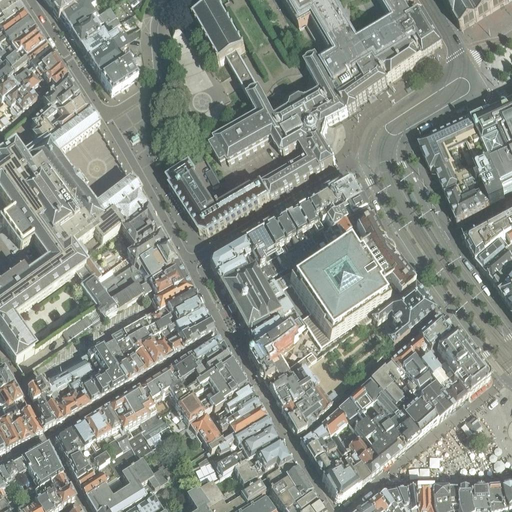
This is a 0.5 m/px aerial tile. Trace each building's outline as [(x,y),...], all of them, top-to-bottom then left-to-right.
[(0,19),(18,8),(12,0),(12,1),(0,8),(0,19)] [(0,0),(0,8),(12,1),(12,0),(0,0)] [(41,0),(43,2),(48,3),(48,5),(50,9),(52,10),(52,15),(58,24),(61,22),(82,6),(77,0),(41,0)] [(408,10),(416,6),(412,0),(280,0),(300,32),(311,26),(330,58),(317,65),(339,103),(348,117),(358,110),(356,108),(367,100),(375,95),(387,87),(423,62),(425,60),(431,55),(431,56),(434,54),(442,49),(422,17),(415,21),(408,10)] [(511,0),(440,0),(450,15),(460,33),(461,32),(461,33),(462,32),(469,27),(476,23),(478,22),(490,14),(491,15),(492,14),(492,13),(506,5),(508,4),(511,0)] [(98,19),(93,11),(95,10),(89,1),(82,6),(61,22),(61,23),(65,28),(70,37),(98,19)] [(328,128),(339,122),(340,122),(348,118),(348,117),(339,103),(317,65),(316,64),(316,63),(315,64),(313,64),(311,65),(309,66),(308,67),(307,68),(306,69),(307,69),(306,70),(311,77),(322,96),(306,105),(306,104),(305,105),(304,105),(302,104),(300,105),(300,104),(293,108),(293,109),(291,111),(291,113),(290,114),(275,123),(264,104),(259,96),(259,95),(251,81),(252,80),(251,79),(250,80),(249,78),(247,73),(248,73),(247,72),(246,72),(240,62),(238,58),(244,54),(244,53),(245,52),(245,51),(243,52),(241,47),(242,46),(241,45),(240,46),(233,34),(235,34),(234,33),(233,33),(230,28),(231,27),(230,26),(229,27),(223,16),(224,15),(223,14),(222,14),(219,9),(221,9),(220,7),(218,8),(215,10),(197,20),(194,22),(195,22),(193,23),(194,24),(195,23),(198,28),(197,29),(197,30),(199,30),(205,41),(204,42),(204,43),(206,42),(208,47),(207,48),(208,49),(209,48),(216,59),(214,60),(215,62),(216,61),(219,66),(218,67),(219,68),(220,67),(220,68),(221,67),(223,71),(229,67),(234,76),(236,78),(234,79),(235,80),(236,79),(239,84),(240,86),(239,86),(239,87),(240,87),(241,89),(249,102),(258,118),(213,144),(215,147),(209,151),(220,170),(226,166),(228,170),(271,144),(280,159),(282,159),(283,160),(299,150),(305,161),(299,164),(261,187),(270,202),(270,203),(272,202),(307,181),(309,180),(315,177),(316,176),(317,176),(317,175),(334,166),(335,165),(331,157),(330,157),(323,146),(328,128)] [(0,29),(22,14),(18,8),(0,19),(0,29)] [(103,37),(119,27),(109,12),(98,19),(70,37),(80,52),(103,37)] [(0,41),(28,24),(22,14),(0,29),(0,41)] [(0,55),(34,33),(28,24),(0,41),(0,55)] [(0,67),(0,66),(0,62),(9,55),(12,59),(5,66),(9,70),(44,47),(34,33),(0,55),(0,67)] [(133,60),(128,53),(129,52),(125,46),(127,45),(128,46),(138,39),(134,34),(123,42),(122,41),(119,43),(120,45),(88,65),(91,69),(94,75),(95,75),(100,82),(129,63),(133,60)] [(120,45),(119,43),(115,37),(106,42),(103,37),(80,52),(85,60),(88,65),(120,45)] [(23,72),(49,54),(44,47),(9,70),(5,66),(2,69),(0,67),(0,84),(3,82),(5,85),(11,80),(14,77),(22,71),(23,72)] [(16,87),(22,83),(53,61),(49,54),(23,72),(24,73),(16,79),(14,77),(11,80),(16,87)] [(65,80),(64,77),(54,61),(53,61),(22,83),(30,94),(38,88),(40,90),(48,89),(50,88),(53,91),(55,93),(67,82),(65,80)] [(137,82),(140,80),(129,63),(100,82),(105,90),(111,99),(121,93),(128,89),(127,88),(137,82)] [(37,102),(33,97),(30,94),(22,83),(16,87),(11,80),(5,85),(3,82),(0,84),(0,103),(1,105),(4,102),(10,110),(9,111),(10,113),(10,115),(12,118),(14,118),(16,120),(18,118),(37,102)] [(32,158),(58,138),(54,133),(57,131),(61,136),(89,117),(89,116),(85,110),(83,107),(82,106),(82,107),(77,99),(67,82),(55,93),(42,104),(42,105),(47,111),(30,126),(36,133),(31,137),(39,145),(29,153),(32,158)] [(511,107),(507,110),(484,121),(483,119),(471,124),(503,199),(505,198),(504,198),(511,193),(511,107)] [(84,288),(85,291),(100,279),(86,260),(79,250),(94,238),(101,248),(119,233),(146,212),(147,212),(138,200),(137,198),(138,197),(139,196),(139,197),(140,196),(140,195),(140,194),(137,192),(138,192),(137,191),(134,187),(133,186),(131,184),(131,183),(130,183),(94,209),(93,208),(92,209),(88,204),(89,203),(88,202),(87,203),(84,198),(85,197),(84,196),(83,197),(80,193),(81,192),(81,191),(78,188),(79,187),(75,182),(74,182),(71,178),(70,176),(69,177),(66,173),(67,172),(66,171),(65,172),(62,168),(63,167),(62,166),(61,167),(58,161),(59,161),(58,160),(99,130),(99,129),(98,128),(96,126),(96,125),(93,121),(92,120),(90,118),(90,117),(90,116),(89,117),(89,116),(89,117),(61,136),(58,138),(32,158),(29,153),(19,160),(13,151),(0,160),(0,169),(0,197),(13,215),(0,223),(0,228),(19,255),(19,254),(20,255),(34,245),(49,266),(28,281),(24,276),(22,273),(12,280),(6,284),(0,288),(0,345),(10,360),(15,367),(18,370),(16,367),(23,361),(24,362),(34,355),(33,353),(11,322),(69,280),(75,276),(84,288)] [(3,119),(0,121),(0,125),(3,130),(4,130),(9,125),(5,119),(3,119)] [(433,142),(419,149),(431,176),(435,174),(442,190),(446,200),(475,186),(486,211),(504,202),(504,203),(505,202),(503,199),(471,124),(470,122),(463,125),(465,128),(439,140),(438,137),(432,140),(433,142)] [(230,205),(223,192),(210,200),(197,180),(197,179),(190,168),(167,183),(172,191),(170,192),(200,237),(201,237),(208,239),(270,203),(270,202),(261,187),(230,205)] [(211,172),(206,175),(214,189),(219,186),(211,172)] [(336,216),(360,202),(351,186),(346,185),(326,197),(336,216)] [(446,200),(457,228),(487,212),(486,211),(475,186),(446,200)] [(336,216),(326,197),(315,204),(325,223),(336,216)] [(330,232),(365,213),(366,213),(360,202),(336,216),(325,223),(330,232)] [(325,223),(315,204),(306,209),(305,210),(320,237),(326,234),(321,225),(325,223)] [(320,237),(305,210),(300,213),(295,215),(294,216),(305,235),(309,242),(318,259),(329,253),(320,237)] [(159,236),(154,227),(154,226),(152,222),(151,222),(146,212),(119,233),(133,252),(143,246),(148,243),(159,236)] [(330,246),(330,247),(370,224),(370,223),(365,213),(330,232),(326,234),(320,237),(329,253),(330,252),(327,246),(328,245),(330,246)] [(304,245),(300,238),(305,235),(294,216),(283,222),(303,261),(306,266),(308,265),(305,260),(309,258),(312,262),(318,259),(309,242),(304,245)] [(511,218),(504,223),(511,237),(511,292),(502,300),(501,301),(511,315),(511,218)] [(303,261),(283,222),(273,228),(272,229),(296,271),(303,267),(301,263),(303,261)] [(511,255),(511,237),(504,223),(468,243),(466,248),(466,249),(476,268),(485,278),(511,255)] [(414,288),(412,286),(395,265),(396,265),(385,249),(384,250),(370,224),(330,247),(333,250),(330,252),(329,253),(318,259),(312,262),(308,265),(306,266),(303,267),(296,271),(289,275),(283,279),(292,291),(292,292),(333,349),(343,341),(344,342),(370,323),(414,289),(413,288),(414,288)] [(296,271),(272,229),(260,236),(281,273),(282,273),(287,270),(289,275),(296,271)] [(66,344),(69,348),(104,323),(117,315),(143,298),(140,291),(160,278),(159,276),(162,273),(164,275),(165,273),(166,274),(176,268),(166,249),(159,236),(148,243),(150,247),(146,250),(143,246),(133,252),(125,257),(127,260),(124,262),(126,265),(118,270),(116,267),(100,279),(85,291),(84,288),(80,291),(96,313),(97,315),(96,316),(99,320),(91,326),(86,319),(61,335),(62,336),(67,344),(66,344)] [(281,273),(260,236),(243,246),(250,258),(255,268),(260,277),(263,275),(266,281),(270,279),(272,283),(274,285),(276,288),(282,284),(279,281),(280,280),(277,276),(281,273)] [(215,278),(250,258),(243,246),(212,264),(210,270),(214,278),(215,278)] [(511,255),(485,278),(494,288),(499,297),(502,300),(511,292),(511,255)] [(220,288),(255,268),(250,258),(215,278),(220,288)] [(186,284),(184,280),(182,278),(176,268),(166,274),(167,276),(161,279),(160,278),(140,291),(143,298),(148,306),(151,304),(156,313),(148,318),(147,321),(152,319),(153,321),(160,317),(159,315),(166,311),(167,313),(193,297),(186,284)] [(282,303),(280,299),(282,298),(273,285),(274,285),(272,283),(269,285),(266,281),(263,275),(260,277),(255,268),(220,288),(221,288),(220,288),(222,290),(223,292),(222,292),(221,293),(220,293),(220,294),(221,294),(222,297),(222,298),(222,297),(223,298),(223,297),(225,296),(232,308),(231,308),(231,309),(229,310),(228,310),(228,311),(230,315),(231,316),(232,316),(232,315),(234,314),(235,314),(240,322),(241,326),(239,327),(239,328),(241,331),(242,331),(243,330),(244,330),(244,331),(245,332),(245,333),(246,334),(250,341),(292,311),(285,301),(282,303)] [(406,338),(428,319),(430,318),(430,317),(434,314),(427,305),(427,304),(426,302),(423,299),(422,297),(421,297),(414,289),(370,323),(375,330),(389,319),(391,321),(390,323),(390,324),(394,330),(395,330),(396,330),(397,329),(399,331),(385,343),(392,350),(406,338)] [(158,329),(198,306),(193,297),(167,313),(168,315),(161,319),(160,317),(153,321),(158,329)] [(154,344),(162,339),(202,315),(198,306),(158,329),(148,335),(154,344)] [(299,322),(292,311),(250,341),(257,352),(299,322)] [(187,339),(208,327),(208,326),(202,315),(162,339),(168,349),(177,344),(186,339),(187,339)] [(153,321),(152,319),(147,321),(141,324),(147,335),(148,335),(158,329),(153,321)] [(456,338),(455,337),(441,320),(440,321),(440,320),(439,321),(430,329),(416,341),(427,355),(436,348),(437,349),(438,351),(456,338)] [(257,375),(258,376),(267,369),(266,368),(276,361),(274,358),(279,355),(296,342),(294,338),(306,330),(299,322),(257,352),(247,358),(257,375)] [(166,364),(154,344),(148,335),(147,335),(141,324),(118,337),(111,341),(112,344),(113,345),(121,360),(140,349),(144,357),(146,356),(154,371),(166,364)] [(192,349),(214,336),(208,327),(187,339),(192,349)] [(485,376),(478,366),(474,361),(466,351),(463,347),(456,338),(438,351),(437,349),(434,353),(439,359),(434,363),(437,369),(448,383),(452,388),(453,387),(467,401),(468,401),(469,400),(484,388),(484,389),(485,388),(485,387),(487,386),(488,384),(488,382),(488,380),(487,378),(486,378),(487,377),(486,376),(485,376)] [(174,359),(168,349),(162,339),(154,344),(166,364),(174,359)] [(192,349),(187,339),(186,339),(177,344),(183,354),(192,349)] [(431,358),(427,355),(416,341),(404,353),(418,371),(427,363),(426,362),(431,358)] [(183,354),(177,344),(168,349),(174,359),(183,354)] [(203,363),(222,351),(218,345),(215,344),(201,353),(191,359),(197,370),(202,366),(201,364),(203,363)] [(121,360),(113,345),(105,350),(113,364),(120,361),(121,360)] [(154,371),(146,356),(144,357),(140,349),(121,360),(120,361),(125,371),(128,369),(136,382),(154,371)] [(127,388),(113,364),(105,350),(102,351),(87,359),(90,364),(86,366),(91,376),(85,380),(87,384),(89,386),(100,403),(127,388)] [(207,370),(226,359),(222,351),(203,363),(207,370)] [(424,379),(418,371),(404,353),(390,365),(397,374),(395,376),(400,382),(405,378),(409,384),(412,387),(424,379)] [(279,355),(274,358),(276,361),(290,382),(304,372),(310,367),(316,363),(310,355),(304,360),(289,371),(288,369),(279,355)] [(63,394),(67,391),(81,383),(82,384),(84,383),(85,385),(87,384),(85,380),(91,376),(86,366),(90,364),(87,359),(52,378),(52,379),(42,384),(48,397),(50,401),(53,406),(63,425),(77,417),(72,408),(71,408),(67,401),(63,394)] [(203,380),(197,370),(191,359),(190,360),(169,374),(175,383),(176,382),(185,396),(187,395),(182,387),(193,379),(199,387),(205,383),(203,380)] [(205,383),(231,367),(226,359),(207,370),(204,373),(207,378),(203,380),(205,383)] [(136,382),(128,369),(125,371),(120,361),(113,364),(127,388),(136,382)] [(272,379),(263,385),(268,393),(283,383),(285,386),(290,382),(276,361),(266,368),(267,369),(272,379)] [(467,401),(453,387),(452,388),(448,383),(446,384),(441,377),(438,379),(433,371),(437,369),(434,363),(429,367),(427,363),(418,371),(424,379),(440,401),(439,402),(450,415),(468,402),(467,401)] [(400,382),(395,376),(397,374),(390,365),(382,373),(386,377),(401,394),(405,390),(404,388),(400,382)] [(227,393),(242,384),(231,367),(205,383),(199,387),(187,395),(185,396),(190,405),(197,400),(198,402),(222,386),(227,393)] [(258,376),(259,379),(261,381),(262,384),(263,384),(263,385),(272,379),(267,369),(258,376)] [(13,385),(4,370),(0,371),(0,381),(0,382),(0,393),(2,392),(13,385)] [(309,399),(318,391),(304,372),(290,382),(285,386),(283,383),(268,393),(273,402),(283,396),(291,409),(291,410),(296,409),(300,406),(309,399)] [(424,416),(405,390),(401,394),(405,399),(402,401),(384,380),(386,377),(382,373),(369,385),(377,394),(379,393),(384,399),(383,400),(400,419),(419,442),(437,427),(425,414),(424,416)] [(176,382),(175,383),(169,374),(163,378),(166,382),(165,383),(169,390),(167,391),(169,395),(166,397),(176,414),(190,405),(185,396),(176,382)] [(176,414),(166,397),(169,395),(167,391),(169,390),(165,383),(166,382),(163,378),(138,394),(145,406),(147,404),(153,415),(155,418),(149,422),(140,427),(139,428),(143,434),(176,414)] [(450,415),(439,402),(440,401),(424,379),(412,387),(409,384),(404,388),(405,390),(424,416),(425,414),(437,427),(450,415)] [(100,403),(89,386),(85,389),(82,384),(81,383),(67,391),(71,399),(81,394),(90,409),(100,403)] [(48,397),(42,384),(34,388),(41,401),(48,397)] [(185,433),(212,415),(247,392),(242,384),(227,393),(222,386),(198,402),(197,400),(190,405),(176,414),(143,434),(140,436),(153,457),(160,453),(158,450),(185,433)] [(22,400),(13,385),(2,392),(11,406),(14,405),(22,400)] [(419,442),(400,419),(383,400),(384,399),(379,393),(377,394),(369,385),(362,392),(358,395),(376,417),(387,430),(386,431),(404,455),(419,442)] [(56,429),(41,401),(34,388),(28,391),(27,390),(26,391),(32,405),(36,414),(43,425),(40,426),(37,428),(42,435),(42,436),(45,435),(47,434),(48,433),(56,429)] [(331,408),(318,391),(309,399),(323,417),(331,408)] [(0,445),(6,455),(21,446),(22,446),(7,421),(14,418),(17,416),(11,406),(2,392),(0,393),(0,445)] [(218,426),(254,404),(247,392),(212,415),(218,426)] [(339,399),(336,395),(333,392),(327,398),(333,404),(339,399)] [(90,409),(81,394),(71,399),(67,401),(71,408),(72,408),(77,417),(90,409)] [(153,415),(147,404),(145,406),(138,394),(125,402),(140,427),(149,422),(147,419),(153,415)] [(358,395),(359,395),(348,405),(347,406),(364,428),(376,417),(358,395)] [(291,409),(283,396),(273,402),(281,415),(291,409)] [(63,425),(53,406),(49,408),(46,403),(50,401),(48,397),(41,401),(56,429),(63,425)] [(315,424),(323,417),(309,399),(300,406),(305,412),(296,419),(287,425),(294,437),(296,438),(297,439),(299,438),(304,435),(306,434),(315,424)] [(113,410),(109,412),(122,437),(139,428),(140,427),(125,402),(117,407),(113,409),(113,410)] [(218,437),(259,413),(254,404),(218,426),(213,429),(218,437)] [(37,428),(29,412),(29,411),(22,415),(16,405),(14,406),(14,405),(11,406),(17,416),(21,414),(35,440),(42,436),(42,435),(37,428)] [(296,419),(305,412),(300,406),(296,409),(291,410),(291,409),(281,415),(287,424),(287,425),(296,419)] [(364,428),(347,406),(337,415),(347,429),(348,428),(347,427),(354,422),(358,427),(361,431),(364,428)] [(122,437),(109,412),(99,418),(121,457),(130,452),(126,445),(122,437)] [(215,455),(266,425),(259,413),(218,437),(213,429),(218,426),(212,415),(185,433),(191,443),(197,439),(207,453),(200,457),(202,461),(196,464),(199,469),(211,464),(211,463),(218,460),(215,455)] [(21,414),(17,416),(14,418),(16,421),(18,420),(19,422),(21,421),(22,423),(18,425),(28,443),(35,440),(21,414)] [(336,437),(347,429),(337,415),(320,430),(332,451),(341,444),(336,437)] [(404,455),(386,431),(387,430),(376,417),(364,428),(361,431),(358,427),(350,433),(352,436),(341,444),(332,451),(333,453),(343,466),(350,463),(356,471),(359,469),(370,482),(404,455)] [(28,443),(18,425),(14,427),(13,425),(14,424),(14,422),(16,421),(14,418),(7,421),(22,446),(28,443)] [(121,457),(99,418),(83,428),(102,459),(104,458),(108,466),(115,462),(114,461),(121,457)] [(480,429),(476,424),(477,424),(478,424),(478,423),(479,422),(478,422),(477,421),(476,422),(476,423),(475,423),(473,420),(464,427),(471,436),(480,429)] [(250,444),(259,439),(260,440),(271,434),(266,425),(215,455),(218,460),(220,459),(230,455),(236,453),(250,444)] [(102,459),(83,428),(70,436),(80,451),(83,454),(87,460),(89,459),(94,456),(99,464),(93,467),(96,472),(98,476),(105,471),(104,470),(109,467),(108,466),(104,458),(102,459)] [(325,454),(326,455),(327,457),(333,453),(332,451),(320,430),(309,439),(301,446),(301,448),(300,448),(305,456),(317,450),(321,456),(325,454)] [(255,463),(279,448),(271,434),(260,440),(261,441),(251,446),(250,444),(236,453),(230,455),(220,459),(218,460),(211,463),(216,471),(219,477),(217,479),(219,482),(233,473),(254,461),(255,463)] [(80,451),(70,436),(55,444),(62,457),(73,450),(76,453),(80,451)] [(120,478),(142,465),(153,457),(140,436),(126,445),(130,452),(121,457),(114,461),(115,462),(108,466),(109,467),(104,470),(105,471),(98,476),(100,479),(91,484),(80,492),(85,501),(104,489),(116,481),(120,478)] [(62,478),(48,448),(22,463),(28,473),(30,474),(28,476),(29,477),(30,480),(29,481),(31,484),(36,494),(39,492),(51,484),(62,478)] [(254,484),(274,472),(276,476),(279,475),(279,474),(289,468),(290,467),(279,448),(255,463),(254,461),(233,473),(241,488),(234,492),(233,490),(229,492),(231,494),(228,496),(227,494),(223,497),(224,498),(221,500),(212,486),(199,493),(210,511),(222,504),(243,491),(254,484)] [(66,464),(83,454),(80,451),(76,453),(73,450),(62,457),(66,464)] [(326,460),(324,457),(326,455),(325,454),(321,456),(317,450),(305,456),(312,468),(326,460)] [(361,490),(343,466),(333,453),(327,457),(326,455),(324,457),(326,460),(329,458),(336,473),(321,482),(334,504),(335,505),(337,506),(339,506),(340,505),(360,491),(361,490)] [(96,472),(93,467),(89,459),(87,460),(83,454),(66,464),(76,485),(77,484),(96,472)] [(336,473),(329,458),(326,460),(312,468),(321,482),(336,473)] [(28,473),(22,463),(12,469),(17,478),(18,479),(23,477),(25,480),(29,477),(28,476),(30,474),(28,473)] [(370,482),(359,469),(356,471),(350,463),(343,466),(361,490),(370,482)] [(160,511),(151,496),(145,500),(140,491),(147,486),(153,495),(158,492),(159,493),(169,486),(169,485),(179,479),(172,468),(151,480),(142,465),(120,478),(128,490),(123,493),(122,492),(116,496),(117,498),(112,501),(104,489),(85,501),(91,511),(215,511),(223,507),(222,504),(210,511),(199,493),(197,494),(185,502),(189,507),(186,511),(160,511)] [(271,492),(284,484),(286,486),(298,479),(297,476),(291,468),(290,468),(290,467),(289,468),(279,474),(279,475),(276,476),(251,492),(243,497),(249,506),(264,496),(263,493),(269,489),(271,492)] [(17,478),(12,469),(2,474),(8,484),(10,488),(15,485),(13,481),(17,478)] [(100,479),(98,476),(96,472),(77,484),(76,485),(80,492),(91,484),(100,479)] [(8,484),(2,474),(0,474),(0,485),(4,493),(9,491),(8,489),(10,488),(8,484)] [(69,493),(62,478),(51,484),(56,492),(58,491),(61,497),(69,493)] [(279,511),(291,511),(310,498),(298,479),(286,486),(269,497),(269,498),(270,498),(279,511)] [(62,511),(75,504),(69,493),(61,497),(58,491),(56,492),(51,484),(39,492),(51,511),(62,511)] [(51,511),(39,492),(36,494),(34,495),(39,502),(34,505),(35,506),(38,511),(51,511)] [(511,511),(511,492),(498,494),(500,505),(502,505),(505,511),(511,511)] [(505,511),(502,505),(500,505),(498,494),(497,494),(487,495),(487,506),(488,511),(505,511)] [(447,511),(448,511),(447,496),(447,495),(432,496),(432,511),(447,511)] [(471,511),(469,505),(468,495),(456,496),(457,511),(456,511),(471,511)] [(488,511),(487,506),(487,495),(468,495),(469,505),(471,511),(488,511)] [(400,511),(395,496),(394,496),(384,498),(393,511),(400,511)] [(407,511),(405,496),(395,496),(400,511),(407,511)] [(416,511),(416,496),(415,496),(405,496),(407,511),(416,511)] [(432,511),(432,496),(430,496),(416,496),(416,511),(432,511)] [(456,511),(457,511),(456,496),(447,496),(448,511),(447,511),(456,511)] [(240,511),(246,509),(249,506),(243,497),(240,499),(240,500),(225,510),(223,507),(215,511),(240,511)] [(311,511),(317,508),(310,498),(291,511),(311,511)] [(393,511),(384,498),(378,502),(384,511),(393,511)] [(0,511),(11,511),(4,500),(3,499),(0,500),(0,511)] [(270,511),(263,501),(244,511),(270,511)] [(384,511),(378,502),(377,503),(371,507),(374,511),(384,511)]
